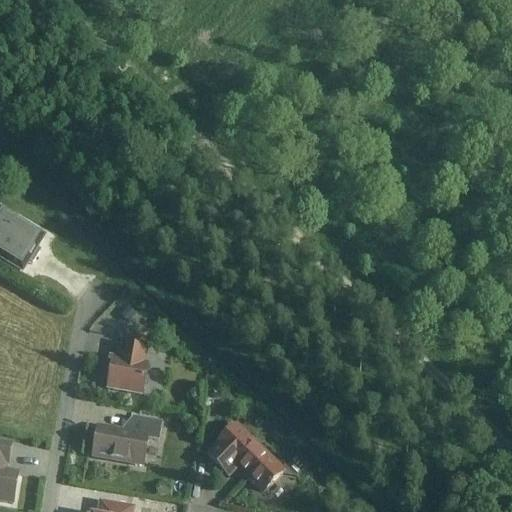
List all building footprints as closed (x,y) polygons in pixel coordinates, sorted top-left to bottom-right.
[(42,238),(28,229),(30,226),(18,220),(17,222),(1,212),(0,213),(0,258),(22,271),(28,261),(32,264),(39,253),(35,250),(42,238)] [(107,390),(142,396),(147,364),(144,364),(147,351),(122,346),(120,359),(113,358),(107,390)] [(209,383),(195,390),(206,410),(220,403),(209,383)] [(97,429),(93,457),(143,466),(145,466),(150,440),(156,441),(159,441),(162,424),(136,419),(133,435),(97,429)] [(237,428),(208,456),(228,476),(237,468),(262,493),(282,473),(237,428)] [(0,502),(13,504),(18,475),(4,472),(6,464),(7,465),(11,446),(0,444),(0,502)] [(293,474),(309,466),(302,452),(286,459),(293,474)] [(171,487),(159,487),(159,496),(170,496),(171,487)]
